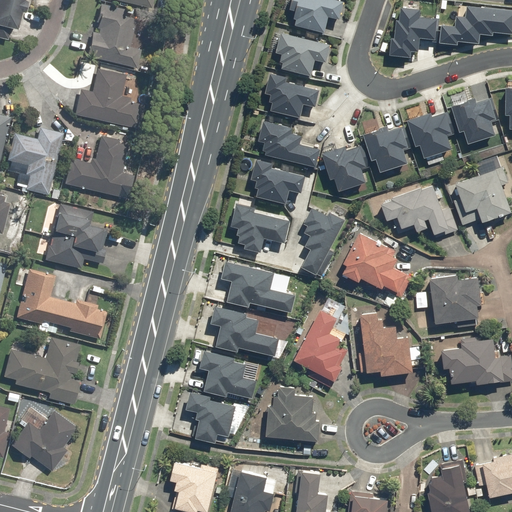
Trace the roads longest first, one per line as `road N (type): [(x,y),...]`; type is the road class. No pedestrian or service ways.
road 1 (secondary): [(233,0),(107,511)]
road 2 (residential): [(511,57),(379,89),(366,83),(357,62),(374,0)]
road 3 (residential): [(444,423),(374,456),(352,434),(355,419),(379,404),(398,411)]
